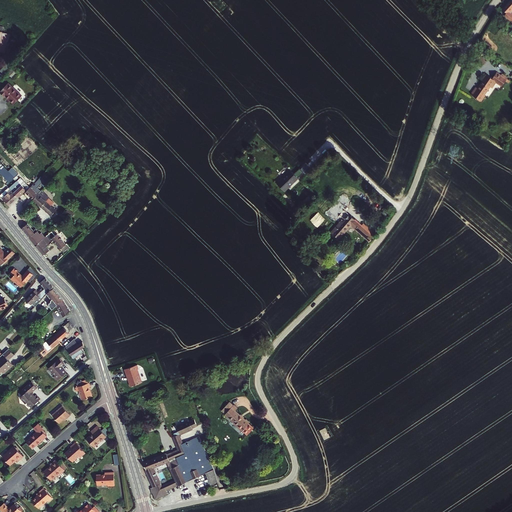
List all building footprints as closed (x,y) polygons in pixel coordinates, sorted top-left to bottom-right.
[(511,13),(511,11),(511,0),(503,10),(507,13),(504,16),(511,22),(511,13)] [(10,34),(0,31),(0,50),(5,52),(10,34)] [(478,56),(476,59),(484,65),(486,61),(478,56)] [(12,69),(7,74),(12,78),(16,73),(12,69)] [(476,87),(471,94),(473,96),(472,97),(480,102),(480,101),(481,102),(486,96),(485,95),(491,87),(492,89),(496,83),(502,87),(506,82),(507,79),(508,78),(502,73),(501,75),(497,72),(492,79),(486,74),(481,81),(482,81),(477,88),(476,87)] [(8,83),(0,91),(0,92),(4,97),(5,96),(14,104),(22,96),(8,83)] [(0,161),(0,170),(8,178),(11,180),(14,177),(8,170),(0,161)] [(11,167),(8,170),(14,177),(17,173),(11,167)] [(304,172),(300,168),(295,173),(294,174),(297,176),(298,178),(304,172)] [(288,188),(298,178),(297,176),(294,174),(293,172),(286,179),(284,177),(280,181),(288,188)] [(20,177),(9,188),(11,189),(18,197),(26,189),(25,189),(29,186),(20,177)] [(31,185),(25,192),(33,199),(41,191),(37,187),(40,184),(36,180),(34,182),(31,185)] [(11,189),(9,191),(7,193),(5,191),(0,196),(10,205),(18,197),(11,189)] [(49,197),(42,190),(41,191),(33,199),(51,215),(56,210),(46,201),(49,197)] [(343,210),(341,208),(338,211),(335,214),(338,216),(343,210)] [(338,216),(337,217),(342,221),(331,232),(338,238),(351,225),(369,241),(376,234),(367,226),(365,228),(362,225),(344,210),(343,210),(338,216)] [(41,220),(36,224),(39,229),(45,225),(41,220)] [(27,223),(21,228),(24,231),(30,238),(35,233),(37,231),(35,229),(33,230),(27,223)] [(55,235),(51,231),(41,240),(36,245),(44,255),(49,250),(47,246),(54,241),(65,253),(71,247),(67,243),(66,243),(57,233),(55,235)] [(41,240),(35,233),(30,238),(36,245),(41,240)] [(0,263),(2,263),(5,261),(6,262),(16,252),(11,247),(6,252),(5,253),(3,251),(3,249),(1,246),(0,247),(0,263)] [(27,271),(22,276),(21,278),(19,276),(20,275),(17,273),(17,272),(18,271),(15,268),(10,273),(13,276),(11,278),(18,285),(19,284),(22,287),(26,282),(26,283),(33,275),(27,271)] [(18,285),(11,278),(11,279),(21,288),(22,287),(19,284),(18,285)] [(32,303),(35,306),(46,294),(47,293),(53,288),(45,278),(40,283),(45,289),(42,291),(41,291),(39,291),(38,293),(35,290),(27,299),(28,300),(28,303),(32,303)] [(63,300),(53,288),(47,293),(46,294),(51,300),(51,301),(51,302),(50,302),(50,303),(48,305),(49,306),(48,306),(51,311),(56,307),(63,300)] [(63,300),(56,307),(63,317),(70,311),(63,300)] [(63,326),(68,332),(72,328),(70,326),(71,325),(69,322),(63,326)] [(63,328),(53,336),(59,342),(68,334),(63,328)] [(46,341),(43,344),(48,351),(59,342),(53,336),(47,342),(46,341)] [(76,346),(72,340),(65,346),(73,358),(83,352),(81,349),(84,347),(81,343),(76,346)] [(39,349),(34,354),(36,357),(44,350),(42,347),(39,350),(39,349)] [(14,356),(8,349),(3,354),(7,358),(6,359),(8,361),(14,356)] [(0,356),(0,376),(3,374),(12,366),(8,361),(6,359),(7,358),(3,354),(1,356),(0,356)] [(59,359),(48,369),(55,376),(53,377),(57,381),(66,373),(60,367),(64,364),(59,359)] [(136,364),(125,369),(131,386),(142,382),(138,369),(136,364)] [(30,407),(34,404),(35,405),(38,402),(37,401),(40,399),(36,395),(34,396),(31,393),(36,388),(31,382),(20,392),(23,395),(20,397),(25,404),(27,402),(30,407)] [(89,383),(88,383),(81,386),(75,388),(76,392),(79,391),(82,400),(92,396),(89,387),(91,387),(89,383)] [(62,406),(52,415),(59,424),(63,419),(65,417),(66,418),(70,415),(62,406)] [(236,406),(228,414),(231,417),(231,418),(239,427),(238,427),(243,432),(244,431),(248,435),(255,427),(252,424),(251,424),(241,415),(244,412),(240,408),(240,409),(236,406)] [(179,424),(182,434),(201,427),(198,418),(179,424)] [(30,438),(26,442),(32,449),(36,445),(47,436),(42,431),(43,430),(38,424),(33,428),(37,432),(30,438)] [(92,433),(86,439),(94,447),(106,436),(97,426),(91,432),(92,433)] [(325,427),(319,430),(324,440),(330,437),(325,427)] [(183,445),(182,444),(178,434),(173,436),(177,447),(183,445)] [(178,485),(204,473),(210,486),(217,483),(212,469),(198,437),(182,444),(183,445),(177,447),(180,454),(186,452),(186,453),(176,457),(177,459),(174,461),(170,452),(144,463),(145,468),(154,487),(151,489),(156,499),(167,493),(166,490),(165,488),(176,482),(178,485)] [(71,447),(71,448),(65,454),(72,462),(78,456),(79,457),(85,453),(76,443),(71,447)] [(14,446),(2,457),(10,466),(16,460),(17,461),(23,456),(14,446)] [(51,465),(44,472),(51,480),(57,474),(58,475),(65,470),(55,460),(50,464),(51,465)] [(105,473),(105,475),(97,475),(97,485),(108,484),(108,486),(115,485),(114,472),(105,473)] [(176,482),(165,488),(166,490),(178,485),(176,482)] [(38,495),(32,500),(39,508),(48,500),(49,501),(52,498),(44,488),(37,494),(38,495)] [(9,509),(4,503),(0,506),(0,509),(2,511),(22,511),(15,503),(9,509)]
